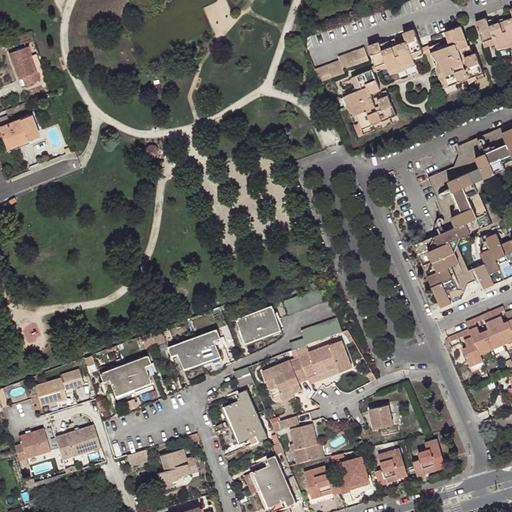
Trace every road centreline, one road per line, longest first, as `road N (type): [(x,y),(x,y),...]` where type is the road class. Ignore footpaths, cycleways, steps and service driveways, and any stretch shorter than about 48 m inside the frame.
road 1 (residential): [(319,54),(447,5),(480,9),(507,0)]
road 2 (residential): [(362,176),(427,331)]
